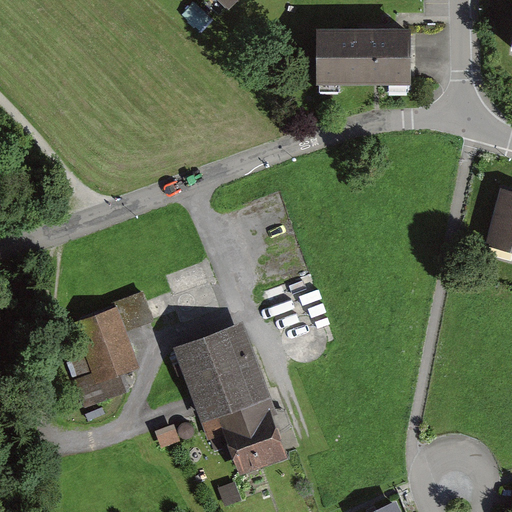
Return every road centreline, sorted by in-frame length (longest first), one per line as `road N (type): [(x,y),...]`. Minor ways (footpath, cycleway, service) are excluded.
road 1 (unclassified): [(0,247),(360,126),(418,122),(472,131)]
road 2 (track): [(49,236),(36,448),(23,511)]
road 3 (track): [(0,110),(104,216)]
road 4 (residential): [(458,0),(472,131)]
